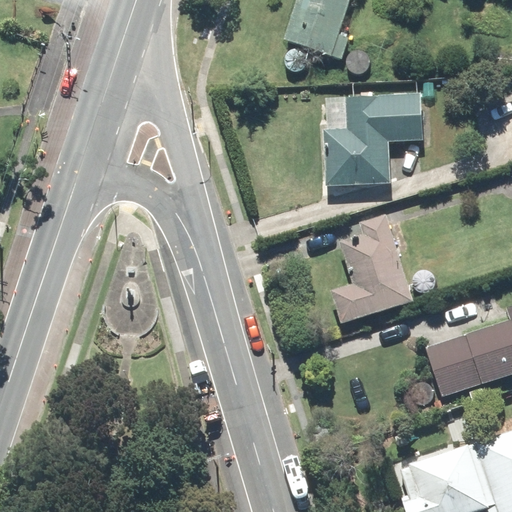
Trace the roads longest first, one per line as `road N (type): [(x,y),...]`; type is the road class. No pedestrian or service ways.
road 1 (tertiary): [(271,511),(191,237)]
road 2 (secondary): [(0,408),(83,161)]
road 3 (tertiary): [(148,0),(161,87),(188,167),(191,237)]
road 4 (secondary): [(83,161),(139,0)]
road 5 (tertiary): [(191,237),(151,185),(83,161)]
